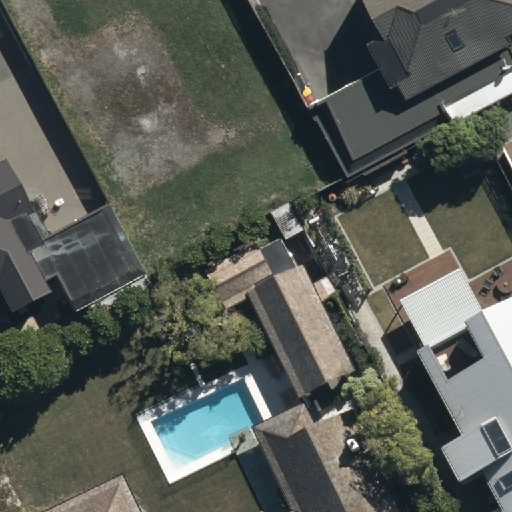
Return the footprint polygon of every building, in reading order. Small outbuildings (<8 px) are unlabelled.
[(43,0),(44,1),(46,0),(52,0),(70,35),(138,0),(43,0)] [(511,0),(374,0),(383,15),(366,24),(384,56),(323,90),(356,148),(511,60),(511,0)] [(511,131),(502,136),(511,155),(511,131)] [(275,217),(320,313),(435,258),(390,162),(275,217)] [(0,340),(6,338),(0,325),(0,318),(50,292),(48,287),(56,283),(70,309),(142,272),(111,211),(45,244),(5,166),(0,168),(0,340)] [(511,511),(511,297),(481,314),(457,269),(396,301),(421,346),(412,350),(458,435),(439,446),(458,482),(481,470),(503,511),(511,511)] [(400,511),(349,403),(316,419),(308,402),(257,426),(297,509),(290,511),(141,511),(125,479),(55,511),(400,511)]
